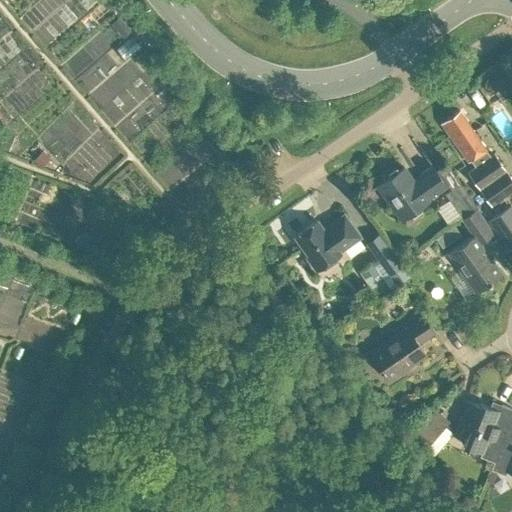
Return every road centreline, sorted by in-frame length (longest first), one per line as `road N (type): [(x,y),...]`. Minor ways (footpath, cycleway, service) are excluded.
road 1 (residential): [(27,511),(81,390),(140,296),(201,238),(289,177)]
road 2 (tertiary): [(167,0),(226,59),(273,80),(322,83),(393,54)]
road 3 (residential): [(289,177),(417,88)]
